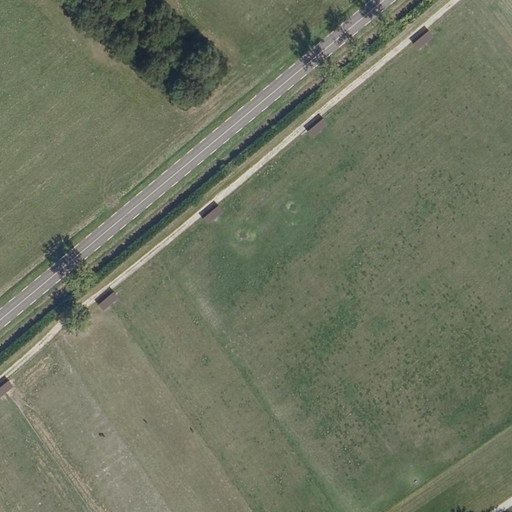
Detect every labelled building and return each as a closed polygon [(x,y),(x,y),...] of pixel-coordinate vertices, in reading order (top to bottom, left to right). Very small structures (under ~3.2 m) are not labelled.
[(419,50),(435,37),(429,30),(414,44),(419,50)] [(313,138),(330,126),(324,119),(308,132),(313,138)] [(219,206),(203,219),(209,226),(225,213),(219,206)] [(104,312),(120,298),(114,292),(98,306),(104,312)] [(0,398),(15,388),(10,381),(0,388),(0,398)]
